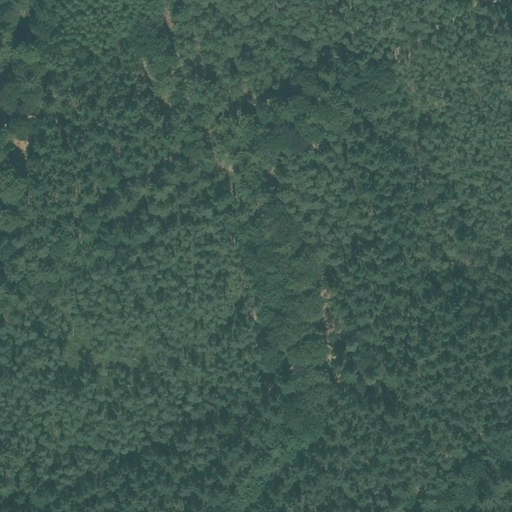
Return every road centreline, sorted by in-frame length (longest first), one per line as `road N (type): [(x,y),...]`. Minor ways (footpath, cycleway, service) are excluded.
road 1 (track): [(0,149),(27,0),(511,4)]
road 2 (track): [(0,278),(475,0)]
road 3 (track): [(219,153),(280,293),(282,375),(271,413),(203,511)]
